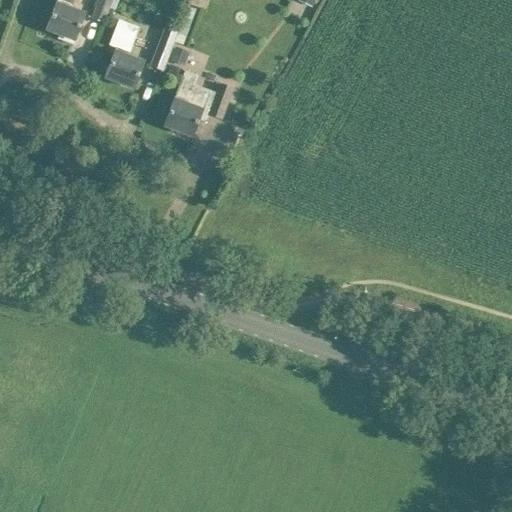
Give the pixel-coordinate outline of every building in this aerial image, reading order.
[(55,5),(45,30),(74,41),(84,16),(70,11),(73,0),(57,0),(55,5)] [(103,24),(111,0),(97,0),(91,19),(103,24)] [(125,23),(114,53),(104,78),(133,89),(143,64),(129,59),(139,29),(125,23)] [(162,72),(173,42),(161,37),(150,67),(162,72)] [(208,115),(220,120),(232,91),(218,86),(215,93),(195,85),(198,76),(184,71),(173,101),(163,126),(192,137),(198,120),(205,123),(208,115)]
